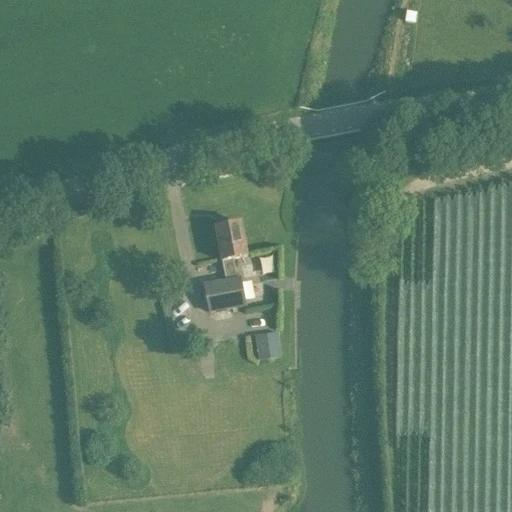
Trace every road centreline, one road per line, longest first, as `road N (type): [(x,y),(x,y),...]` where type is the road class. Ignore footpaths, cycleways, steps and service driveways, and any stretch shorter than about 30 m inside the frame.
road 1 (unclassified): [(310,128),(199,149),(0,206)]
road 2 (unclassified): [(511,96),(369,116)]
